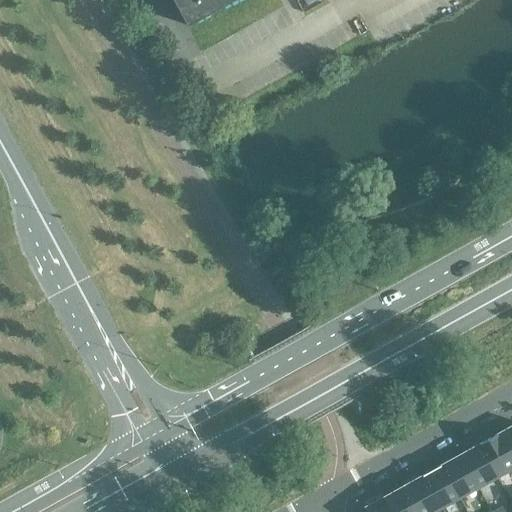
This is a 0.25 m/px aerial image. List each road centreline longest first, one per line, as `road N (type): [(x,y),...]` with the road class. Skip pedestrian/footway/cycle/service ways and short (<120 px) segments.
road 1 (secondary): [(511,244),(169,433)]
road 2 (secondary): [(186,460),(511,281)]
road 3 (tertiary): [(169,433),(19,177)]
road 4 (tertiary): [(19,177),(35,244),(126,413)]
road 5 (residential): [(323,495),(511,391)]
